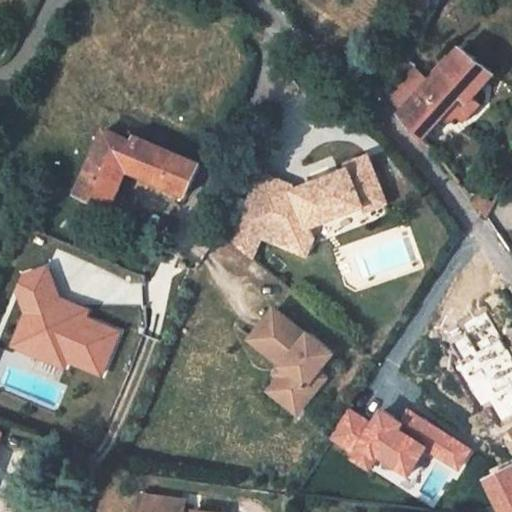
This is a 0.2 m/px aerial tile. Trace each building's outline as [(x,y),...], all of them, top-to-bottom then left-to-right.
[(63,54),(70,40),(60,35),(51,49),(63,54)] [(497,73),(462,48),(430,83),(402,113),(425,138),(452,108),(467,121),(481,105),(473,98),(497,73)] [(430,83),(416,70),(388,99),(402,113),(430,83)] [(133,143),(105,129),(75,195),(99,206),(119,166),(185,196),(199,166),(136,137),(133,143)] [(384,205),(368,157),(346,164),(348,169),(291,187),(293,195),(288,196),(277,220),(244,205),(227,242),(245,257),(255,235),(280,246),(293,217),(300,213),(304,225),(360,207),(361,212),(384,205)] [(291,187),(289,180),(259,172),(244,205),(277,220),(288,196),(293,195),(291,187)] [(110,183),(99,206),(108,211),(118,187),(110,183)] [(494,205),(478,196),(475,201),(487,216),(494,205)] [(293,217),(280,246),(299,255),(307,237),(304,225),(300,213),(293,217)] [(48,268),(25,276),(19,290),(29,313),(23,326),(40,334),(32,352),(65,366),(68,359),(102,374),(120,333),(86,318),(89,311),(59,300),(48,268)] [(308,332),(276,304),(251,334),(282,361),(287,365),(280,373),(288,380),(276,393),(296,410),(315,387),(307,381),(319,368),(334,349),(311,329),(308,332)] [(40,334),(23,326),(15,344),(32,352),(40,334)] [(287,365),(282,361),(275,369),(264,382),(276,393),(288,380),(280,373),(287,365)] [(326,374),(319,368),(307,381),(315,387),(326,374)] [(501,511),(511,511),(511,468),(486,481),(497,503),(501,511)] [(185,511),(187,501),(142,494),(139,511),(185,511)]
